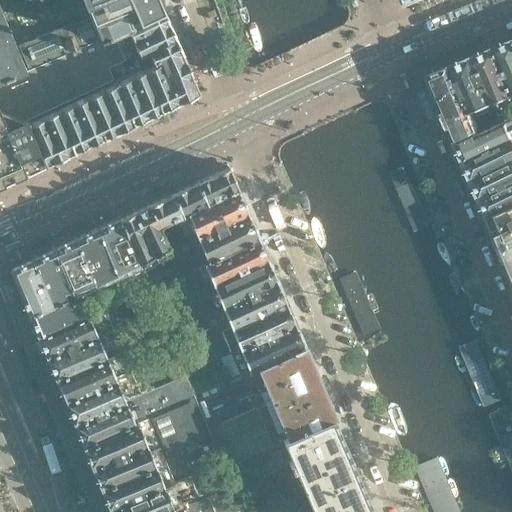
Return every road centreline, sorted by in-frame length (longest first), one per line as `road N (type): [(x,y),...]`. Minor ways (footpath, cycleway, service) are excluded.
road 1 (residential): [(232,123),(395,511)]
road 2 (residential): [(511,334),(396,45)]
road 3 (tertiary): [(0,229),(232,123)]
road 4 (tertiary): [(68,511),(0,337)]
road 5 (tertiary): [(232,123),(396,45)]
road 6 (residential): [(180,0),(232,123)]
